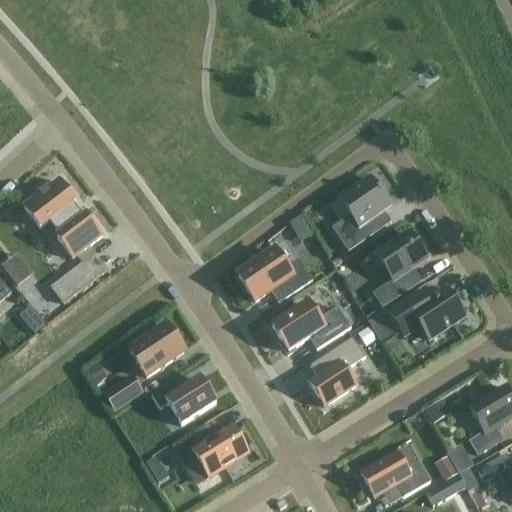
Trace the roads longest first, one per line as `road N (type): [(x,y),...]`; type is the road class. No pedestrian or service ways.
road 1 (residential): [(183,288),(363,157),(386,153),(397,156),(501,311),(510,338)]
road 2 (residential): [(297,470),(510,338)]
road 3 (residential): [(297,470),(183,288)]
road 4 (residential): [(183,288),(60,123)]
